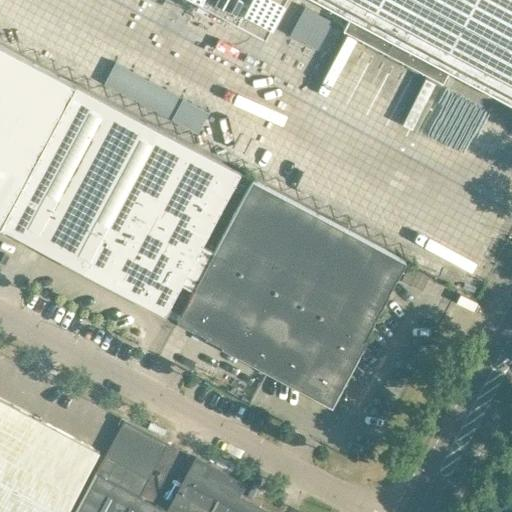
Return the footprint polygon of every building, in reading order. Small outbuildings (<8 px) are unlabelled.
[(511,0),(199,0),(265,34),(264,36),(266,36),(284,0),(319,0),(350,16),(343,29),(442,82),(449,69),(511,102),(511,0)] [(305,3),(290,31),(318,46),(333,18),(305,3)] [(0,224),(74,84),(0,44),(0,224)] [(180,282),(193,289),(213,251),(200,245),(239,172),(74,84),(0,224),(0,225),(163,313),(164,312),(164,313),(180,282)] [(197,131),(208,111),(185,99),(175,120),(197,131)] [(330,401),(405,261),(252,179),(213,251),(193,289),(177,320),(193,329),(194,328),(206,335),(330,402),(330,401)] [(4,253),(0,259),(0,261),(4,264),(9,256),(4,253)] [(0,398),(0,511),(66,511),(99,451),(0,398)] [(74,511),(269,511),(240,496),(246,484),(195,456),(195,457),(167,509),(96,472),(74,511)]
